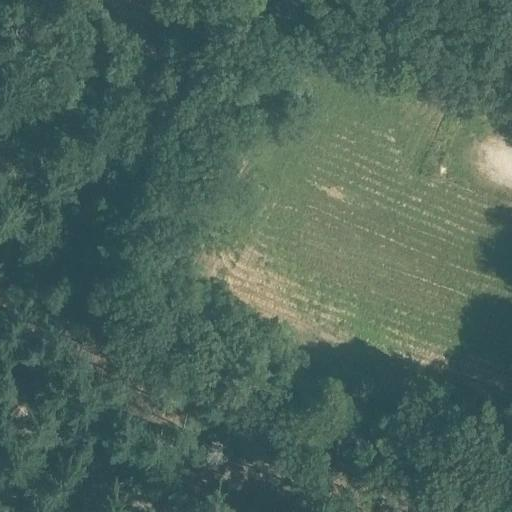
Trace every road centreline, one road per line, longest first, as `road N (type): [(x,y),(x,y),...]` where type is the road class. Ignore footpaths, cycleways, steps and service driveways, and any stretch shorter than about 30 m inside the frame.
road 1 (track): [(0,291),(27,376),(70,464),(217,511)]
road 2 (track): [(43,0),(51,144),(0,273)]
